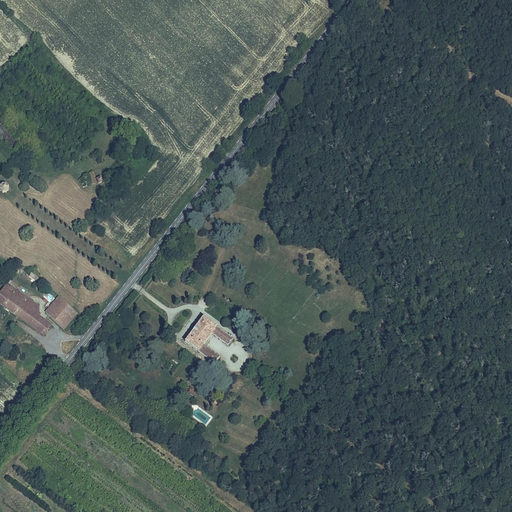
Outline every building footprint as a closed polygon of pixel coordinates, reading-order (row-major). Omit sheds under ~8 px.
[(96,171),(81,179),(86,188),(104,179),(101,174),(98,175),(96,171)] [(8,184),(0,184),(0,186),(0,192),(8,191),(8,184)] [(7,284),(0,293),(0,306),(41,335),(49,324),(38,316),(36,303),(7,283),(7,284)] [(57,297),(44,312),(66,330),(79,314),(57,297)] [(204,317),(186,342),(216,363),(221,356),(206,346),(214,335),(229,346),(234,338),(204,317)]
